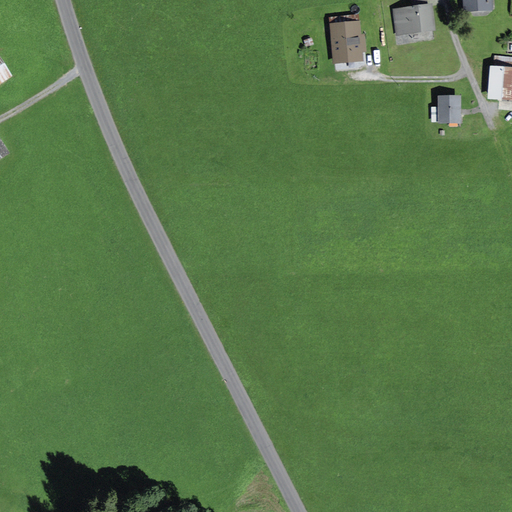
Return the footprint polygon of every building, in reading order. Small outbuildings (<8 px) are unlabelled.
[(491,8),(490,0),(464,0),(465,10),(491,8)] [(434,29),(431,4),(395,9),(398,33),(434,29)] [(361,36),(359,15),(330,18),(335,62),(362,59),(361,52),(366,51),(364,35),(361,36)] [(0,84),(12,77),(0,56),(0,84)] [(494,66),(491,66),(488,97),(511,99),(511,57),(495,56),(494,66)] [(460,121),(460,96),(439,96),(440,122),(460,121)] [(0,159),(9,154),(0,139),(0,159)]
